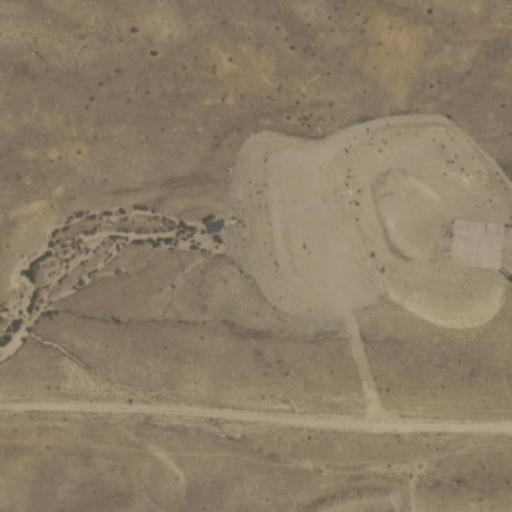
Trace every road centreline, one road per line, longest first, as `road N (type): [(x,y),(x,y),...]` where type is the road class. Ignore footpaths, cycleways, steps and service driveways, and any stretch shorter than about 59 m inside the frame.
road 1 (track): [(0,406),(284,419)]
road 2 (track): [(284,419),(511,431)]
